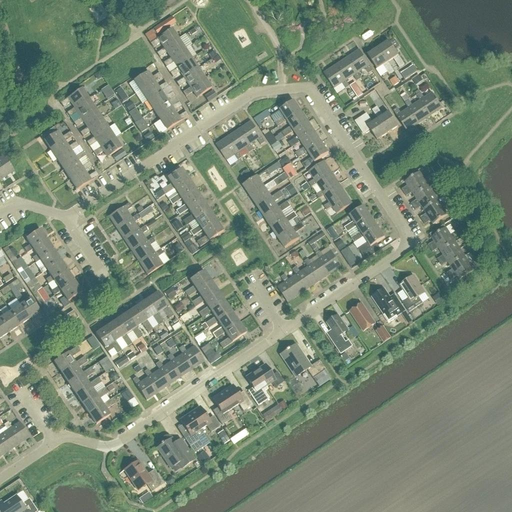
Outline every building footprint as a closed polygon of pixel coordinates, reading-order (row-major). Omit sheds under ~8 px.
[(153,30),(157,36),(167,30),(163,24),(153,30)] [(164,49),(178,40),(172,30),(150,44),(153,49),(160,44),(164,49)] [(171,59),(185,50),(178,40),(164,49),(157,54),(159,58),(167,53),(170,59),(171,59)] [(387,63),(388,63),(393,60),(399,69),(404,65),(389,42),(378,49),(387,63)] [(394,72),(388,63),(387,63),(378,49),(367,56),(377,70),(383,67),(389,76),(394,72)] [(177,69),(191,60),(185,50),(171,59),(170,59),(163,64),(166,68),(173,63),(177,69)] [(357,74),(365,69),(368,75),(372,72),(369,67),(369,66),(359,51),(347,59),(357,74)] [(214,52),(208,56),(211,60),(212,60),(217,57),(214,52)] [(361,80),(357,74),(347,59),(335,67),(346,82),(353,77),(357,82),(361,80)] [(184,79),(198,69),(191,60),(177,69),(170,74),(172,78),(180,73),(183,79),(184,79)] [(413,66),(408,70),(412,77),(418,73),(413,66)] [(349,87),(346,82),(335,67),(323,75),(334,90),(342,84),(345,90),(349,87)] [(190,89),(204,79),(198,69),(184,79),(183,79),(176,84),(179,88),(186,83),(190,88),(190,89)] [(155,82),(162,78),(159,73),(152,78),(148,72),(134,82),(140,92),(155,82)] [(419,76),(412,80),(416,86),(423,82),(419,76)] [(396,78),(390,82),(394,87),(400,83),(396,78)] [(190,89),(190,88),(183,93),(186,98),(193,93),(197,99),(211,89),(204,79),(190,89)] [(158,88),(155,82),(140,92),(147,102),(161,92),(169,87),(166,83),(158,88)] [(108,87),(101,92),(107,100),(114,96),(108,87)] [(359,89),(354,93),(357,98),(362,95),(359,89)] [(74,109),(89,100),(82,90),(60,104),(63,108),(70,103),(74,109)] [(165,98),(161,92),(147,102),(153,111),(168,102),(175,97),(172,93),(165,98)] [(208,103),(217,98),(213,92),(205,98),(208,103)] [(128,99),(124,94),(118,98),(122,103),(128,99)] [(420,102),(430,117),(442,109),(432,94),(424,99),(421,94),(416,96),(420,102)] [(81,119),(95,109),(89,100),(74,109),(67,114),(70,118),(77,113),(81,119)] [(118,101),(111,105),(114,110),(121,106),(118,101)] [(409,109),(419,124),(430,117),(420,102),(412,107),(409,101),(405,104),(408,110),(409,109)] [(171,108),(168,102),(153,111),(160,121),(174,112),(182,107),(179,103),(171,108)] [(287,122),(301,112),(294,102),(280,111),(284,117),(274,123),(277,128),(287,122)] [(125,107),(129,113),(136,108),(132,103),(125,107)] [(378,120),(388,134),(398,127),(389,113),(383,117),(377,108),(372,111),(378,120)] [(87,129),(102,119),(95,109),(81,119),(73,124),(76,128),(83,123),(87,129)] [(393,112),(407,132),(419,124),(409,109),(408,110),(401,114),(397,109),(393,112)] [(135,110),(128,114),(131,119),(138,115),(135,110)] [(178,118),(174,112),(160,121),(167,131),(188,117),(185,113),(178,118)] [(294,132),(308,123),(301,112),(287,122),(290,127),(281,134),(284,138),(294,132)] [(261,124),(268,119),(265,114),(254,121),(260,130),(263,128),(261,124)] [(378,120),(372,124),(366,115),(362,118),(363,120),(356,124),(363,135),(370,130),(377,141),(388,134),(378,120)] [(94,139),(108,129),(102,119),(87,129),(80,133),(83,138),(90,133),(94,138),(94,139)] [(135,126),(140,133),(147,128),(142,121),(135,126)] [(249,146),(257,141),(260,146),(265,143),(251,123),(239,131),(249,146)] [(301,142),(315,133),(308,123),(294,132),(297,138),(288,144),(291,149),(301,143),(301,142)] [(100,148),(115,139),(108,129),(94,139),(94,138),(86,143),(89,148),(97,143),(100,148)] [(249,146),(239,131),(228,138),(238,153),(245,148),(249,154),(253,151),(249,146)] [(65,142),(72,137),(69,133),(62,138),(58,132),(44,141),(50,151),(65,142)] [(307,153),(322,143),(315,133),(301,142),(301,143),(304,148),(295,154),(298,159),(308,153),(307,153)] [(144,138),(147,143),(153,139),(150,134),(144,138)] [(241,159),(238,153),(228,138),(216,146),(226,161),(234,156),(237,162),(241,159)] [(100,148),(93,153),(96,157),(103,153),(107,159),(121,149),(115,139),(100,148)] [(69,148),(65,142),(50,151),(57,161),(71,152),(79,147),(76,143),(69,148)] [(307,153),(308,153),(311,159),(302,165),(305,170),(329,154),(322,143),(307,153)] [(277,144),(271,147),(275,152),(280,149),(277,144)] [(116,162),(126,156),(123,151),(112,157),(116,162)] [(75,158),(71,152),(57,161),(64,171),(78,162),(85,157),(82,153),(75,158)] [(0,159),(0,177),(2,180),(14,172),(4,157),(0,159)] [(286,159),(280,163),(284,168),(289,165),(286,159)] [(82,167),(78,162),(64,171),(70,181),(84,171),(85,172),(92,167),(89,163),(82,167)] [(333,177),(324,162),(309,173),(314,180),(308,184),(311,188),(317,185),(318,187),(333,177)] [(298,175),(291,164),(283,169),(290,180),(298,175)] [(437,165),(431,169),(434,174),(441,170),(437,165)] [(174,190),(188,180),(181,170),(167,179),(170,185),(161,191),(165,196),(174,190)] [(88,177),(85,172),(84,171),(70,181),(77,191),(98,177),(96,172),(88,177)] [(264,188),(260,183),(270,176),(266,171),(243,187),(250,198),(264,188)] [(249,172),(242,177),(245,181),(252,177),(249,172)] [(420,173),(405,183),(408,187),(410,190),(424,180),(420,173)] [(285,174),(279,178),(283,183),(289,179),(285,174)] [(327,201),(343,191),(333,177),(318,187),(322,192),(316,196),(319,200),(324,196),(327,201)] [(181,200),(195,191),(188,180),(174,190),(177,195),(168,201),(172,206),(181,200)] [(424,180),(410,190),(412,194),(414,197),(429,187),(424,180)] [(271,199),(271,198),(267,193),(277,187),(273,182),(264,188),(250,198),(257,208),(271,199)] [(292,185),(287,189),(292,196),(297,193),(292,185)] [(429,187),(414,197),(417,201),(419,204),(434,195),(429,187)] [(161,191),(155,195),(158,200),(165,196),(161,191)] [(188,210),(202,201),(195,191),(181,200),(184,206),(175,212),(179,217),(188,211),(188,210)] [(343,191),(327,201),(329,204),(324,207),(327,211),(332,208),(337,215),(352,205),(343,191)] [(278,209),(274,203),(284,197),(280,192),(271,198),(271,199),(257,208),(264,218),(278,209)] [(434,195),(419,204),(421,208),(424,211),(438,202),(434,195)] [(194,221),(209,211),(202,201),(188,210),(188,211),(191,216),(182,222),(186,227),(195,221),(194,221)] [(438,202),(424,211),(426,215),(428,218),(443,208),(438,202)] [(285,219),(281,214),(291,208),(287,203),(278,209),(264,218),(271,229),(285,219)] [(131,219),(126,212),(132,208),(129,204),(108,218),(116,230),(131,219)] [(306,206),(300,211),(305,218),(311,214),(306,206)] [(143,211),(146,216),(152,212),(149,207),(143,211)] [(357,227),(371,217),(364,207),(350,216),(353,222),(344,228),(347,233),(357,227)] [(443,208),(428,218),(431,222),(433,225),(448,216),(443,208)] [(201,231),(216,222),(209,211),(194,221),(195,221),(198,226),(189,232),(192,237),(201,231)] [(297,218),(294,213),(285,219),(271,229),(278,239),(292,230),(288,224),(297,218)] [(139,231),(134,223),(139,220),(136,215),(131,219),(116,230),(124,241),(139,231)] [(363,237),(378,228),(371,217),(357,227),(360,233),(351,239),(354,244),(364,238),(363,237)] [(146,226),(149,231),(157,225),(155,221),(146,226)] [(181,229),(177,222),(172,226),(176,233),(181,229)] [(201,231),(205,237),(196,243),(199,248),(223,232),(216,222),(201,231)] [(292,230),(278,239),(285,250),(299,240),(295,235),(304,228),(301,223),(292,230)] [(147,243),(146,242),(141,235),(147,231),(144,227),(139,231),(124,241),(132,253),(147,243)] [(363,237),(364,238),(367,243),(358,249),(366,261),(381,251),(377,244),(385,239),(378,228),(363,237)] [(446,229),(431,238),(434,242),(436,246),(451,236),(446,229)] [(33,250),(33,251),(47,241),(40,231),(26,240),(30,246),(24,250),(27,254),(33,250)] [(335,233),(330,236),(334,242),(339,238),(335,233)] [(187,234),(181,238),(184,242),(190,238),(187,234)] [(451,236),(436,246),(438,249),(441,253),(455,243),(451,236)] [(154,254),(149,247),(155,243),(152,239),(146,242),(147,243),(132,253),(139,264),(154,254)] [(36,264),(40,261),(54,252),(47,241),(33,251),(37,256),(33,259),(36,264)] [(340,242),(336,245),(340,251),(344,248),(340,242)] [(455,243),(441,253),(443,256),(445,260),(460,250),(455,243)] [(178,245),(174,248),(178,255),(183,252),(178,245)] [(193,246),(188,250),(191,255),(196,252),(193,246)] [(154,254),(139,264),(147,276),(162,266),(157,258),(162,255),(159,250),(154,254)] [(460,250),(445,260),(448,263),(450,267),(465,257),(460,250)] [(10,261),(14,259),(9,251),(5,254),(10,261)] [(47,271),(61,262),(54,252),(40,261),(44,267),(39,270),(42,275),(47,271)] [(318,261),(328,277),(342,267),(331,252),(324,257),(320,252),(316,255),(319,260),(318,261)] [(465,257),(450,267),(452,270),(455,274),(469,264),(465,257)] [(347,262),(350,268),(357,263),(353,258),(347,262)] [(328,277),(318,261),(312,265),(308,260),(304,263),(308,268),(304,270),(315,286),(328,277)] [(17,272),(21,269),(16,262),(12,264),(17,272)] [(54,282),(68,272),(61,262),(47,271),(51,277),(45,281),(48,285),(54,282)] [(469,264),(455,274),(457,277),(462,285),(468,280),(466,277),(474,271),(469,264)] [(315,286),(304,270),(300,273),(297,268),(293,271),(296,276),(291,279),(301,295),(315,286)] [(24,282),(28,279),(23,272),(19,275),(24,282)] [(61,292),(75,283),(68,272),(54,282),(58,288),(51,292),(54,296),(60,292),(61,292)] [(197,292),(211,282),(204,272),(189,281),(193,287),(184,293),(188,298),(197,292)] [(6,284),(13,279),(10,275),(3,280),(6,284)] [(301,295),(291,279),(289,281),(285,275),(281,278),(285,284),(277,288),(288,304),(301,295)] [(425,294),(413,277),(412,278),(410,278),(409,277),(407,278),(407,280),(407,281),(400,286),(408,299),(402,303),(409,313),(423,304),(419,298),(425,294)] [(13,290),(20,285),(18,280),(10,285),(13,290)] [(31,293),(35,290),(30,282),(26,285),(31,293)] [(204,302),(218,293),(211,282),(197,292),(200,297),(191,303),(195,308),(204,302)] [(68,303),(82,294),(75,283),(61,292),(68,303)] [(0,292),(3,297),(10,291),(7,287),(0,292)] [(169,290),(165,293),(169,300),(174,297),(169,290)] [(405,312),(398,302),(395,296),(390,299),(384,290),(372,298),(384,316),(383,316),(388,324),(397,318),(397,317),(405,312)] [(41,300),(37,293),(33,296),(37,303),(41,300)] [(157,314),(162,311),(168,320),(173,317),(158,293),(147,300),(157,314)] [(211,312),(225,303),(218,293),(204,302),(207,308),(198,314),(202,319),(211,313),(211,312)] [(440,294),(432,299),(438,307),(445,302),(440,294)] [(20,306),(29,320),(40,313),(31,299),(25,303),(21,297),(17,300),(20,306)] [(163,323),(157,314),(147,300),(137,307),(146,321),(152,318),(158,327),(163,323)] [(49,311),(44,303),(40,306),(44,313),(49,311)] [(218,323),(232,313),(225,303),(211,312),(211,313),(214,318),(205,324),(209,329),(218,323)] [(363,333),(375,325),(362,305),(350,313),(363,333)] [(19,327),(29,320),(20,306),(9,313),(19,327)] [(153,330),(146,321),(137,307),(126,314),(136,328),(142,325),(148,334),(153,330)] [(19,327),(9,313),(4,317),(0,311),(0,321),(8,334),(19,327)] [(68,325),(78,319),(78,318),(73,312),(63,318),(68,325)] [(224,333),(238,324),(232,313),(218,323),(221,328),(212,335),(215,340),(225,333),(224,333)] [(142,337),(136,328),(126,314),(116,321),(126,335),(131,332),(137,341),(142,337)] [(408,324),(412,322),(407,315),(404,318),(408,324)] [(335,336),(330,339),(340,354),(351,347),(348,342),(345,344),(341,337),(348,332),(338,317),(327,324),(335,336)] [(0,339),(8,334),(0,321),(0,339)] [(132,344),(126,335),(116,321),(106,328),(115,342),(121,339),(127,348),(132,344)] [(178,324),(171,328),(174,332),(181,328),(178,324)] [(224,333),(225,333),(228,339),(219,345),(222,350),(246,334),(238,324),(224,333)] [(122,351),(115,342),(106,328),(95,335),(105,349),(110,346),(117,355),(122,351)] [(384,344),(391,339),(383,328),(376,332),(384,344)] [(165,332),(158,337),(161,341),(168,336),(165,332)] [(202,333),(193,338),(196,344),(205,339),(202,333)] [(143,345),(137,349),(141,354),(146,350),(143,345)] [(310,367),(295,345),(280,356),(296,378),(307,370),(313,379),(325,371),(319,362),(310,367)] [(158,346),(152,350),(157,357),(163,353),(158,346)] [(207,346),(201,350),(207,360),(214,356),(207,346)] [(182,347),(178,350),(180,352),(182,355),(192,370),(204,362),(194,347),(186,352),(182,347)] [(75,364),(71,359),(80,352),(77,348),(54,363),(61,374),(75,364)] [(346,354),(341,357),(345,363),(350,359),(346,354)] [(182,355),(174,360),(171,355),(167,358),(170,363),(171,363),(181,378),(192,370),(182,355)] [(118,369),(129,362),(126,356),(115,364),(118,369)] [(82,375),(82,374),(78,369),(87,363),(84,358),(75,364),(61,374),(68,384),(82,375)] [(106,358),(98,364),(105,374),(113,368),(106,358)] [(159,363),(155,365),(159,371),(169,386),(181,378),(171,363),(170,363),(167,358),(159,363)] [(255,372),(265,387),(270,383),(275,389),(283,383),(277,373),(272,376),(265,365),(255,372)] [(89,385),(85,379),(94,373),(91,368),(82,374),(82,375),(68,384),(75,395),(89,385)] [(148,370),(144,373),(147,379),(147,378),(158,394),(169,386),(159,371),(151,376),(148,370)] [(262,389),(265,387),(255,372),(246,378),(253,389),(248,393),(257,407),(269,399),(262,389)] [(147,378),(147,379),(140,383),(136,378),(132,381),(136,386),(146,401),(158,394),(147,378)] [(96,395),(95,395),(92,390),(101,384),(98,379),(89,385),(75,395),(82,405),(96,395)] [(222,393),(233,409),(238,406),(243,412),(252,406),(245,396),(240,399),(232,387),(222,393)] [(103,406),(102,406),(99,400),(108,394),(105,389),(95,395),(96,395),(82,405),(89,415),(103,406)] [(127,391),(121,395),(126,403),(132,399),(127,391)] [(227,413),(233,409),(222,393),(212,400),(220,412),(215,416),(222,426),(231,420),(227,413)] [(103,406),(89,415),(96,426),(110,416),(106,411),(115,404),(112,399),(102,406),(103,406)] [(283,403),(278,406),(282,411),(287,408),(283,403)] [(270,417),(271,419),(271,420),(274,418),(282,412),(277,406),(267,413),(262,417),(264,421),(270,417)] [(189,415),(200,431),(206,427),(211,434),(220,427),(213,417),(208,421),(199,408),(189,415)] [(194,435),(200,431),(189,415),(179,421),(188,434),(183,438),(190,448),(199,442),(194,435)] [(16,448),(30,439),(19,423),(11,429),(8,423),(4,426),(7,431),(6,432),(16,448)] [(245,430),(239,434),(242,439),(248,435),(245,430)] [(16,448),(6,432),(0,436),(0,452),(3,457),(16,448)] [(223,432),(217,436),(220,440),(226,437),(223,432)] [(194,461),(186,449),(180,440),(174,444),(172,440),(173,440),(171,438),(170,437),(168,436),(166,437),(164,437),(163,439),(162,440),(162,442),(162,444),(160,445),(161,446),(157,449),(171,469),(177,465),(181,470),(188,465),(194,461)] [(196,458),(202,466),(210,461),(204,452),(196,458)] [(152,493),(164,485),(157,475),(150,479),(138,462),(124,471),(137,491),(147,485),(152,493)] [(148,494),(144,497),(148,502),(152,499),(148,494)] [(36,511),(29,500),(21,505),(16,497),(3,505),(1,502),(0,502),(0,511),(36,511)]
